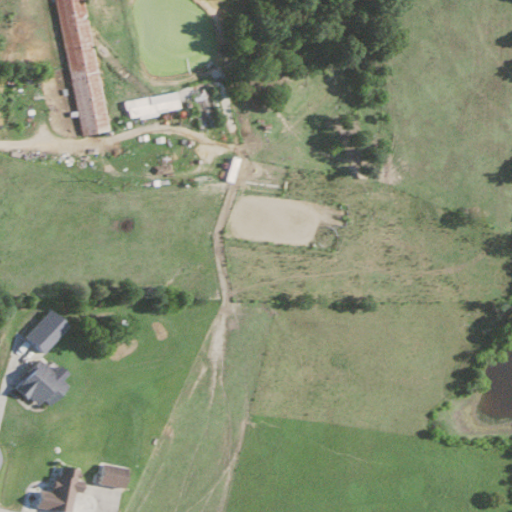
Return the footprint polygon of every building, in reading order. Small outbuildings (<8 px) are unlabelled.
[(81,0),(53,0),(76,133),(103,128),(81,0)] [(122,97),(124,114),(175,107),(173,91),(122,97)] [(38,352),(63,325),(45,308),(20,335),(38,352)] [(45,403),(64,383),(36,357),(11,384),(32,405),(39,398),(45,403)] [(119,485),(122,465),(96,462),(94,483),(119,485)] [(64,511),(68,490),(74,491),(77,479),(72,478),(74,467),(55,464),(53,473),(48,472),(45,490),(33,488),(30,505),(64,511)]
